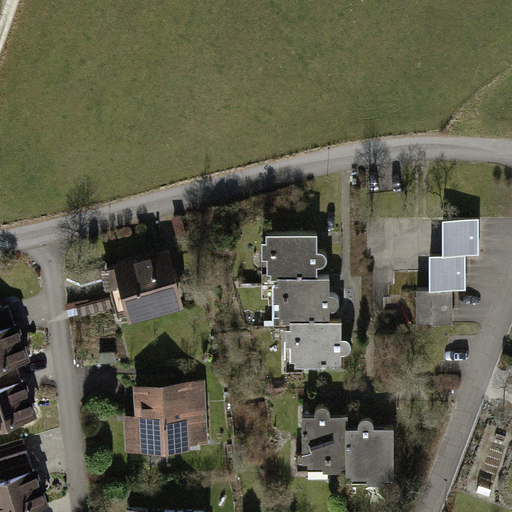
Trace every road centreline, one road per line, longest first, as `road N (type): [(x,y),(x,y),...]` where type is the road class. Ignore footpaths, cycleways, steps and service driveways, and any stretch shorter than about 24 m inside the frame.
road 1 (residential): [(511,153),(439,146),(379,152),(43,233)]
road 2 (residential): [(43,233),(82,511)]
road 3 (residential): [(511,291),(427,511)]
